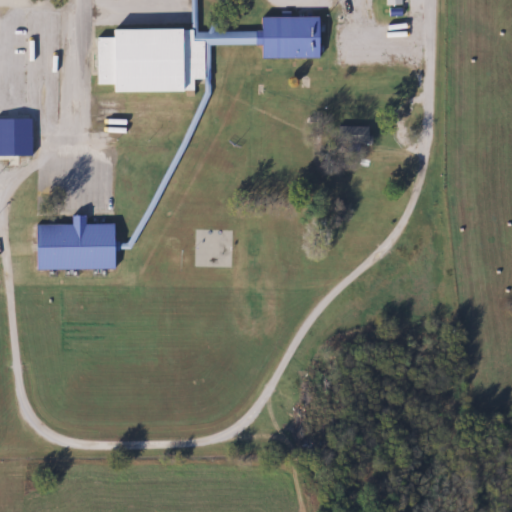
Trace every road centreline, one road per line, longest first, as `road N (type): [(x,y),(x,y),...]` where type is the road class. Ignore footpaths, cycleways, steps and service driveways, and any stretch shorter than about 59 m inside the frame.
road 1 (residential): [(0,186),(33,148),(71,122),(81,0)]
road 2 (residential): [(413,189),(428,127),(430,0)]
